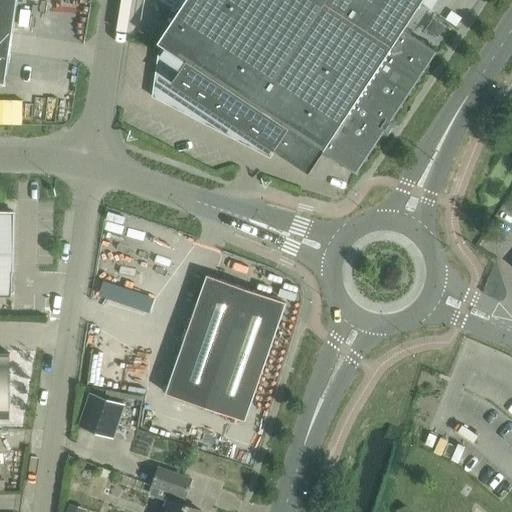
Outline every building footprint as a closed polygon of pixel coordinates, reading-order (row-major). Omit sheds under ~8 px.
[(0,0),(0,83),(6,84),(10,56),(18,0),(0,0)] [(158,55),(152,97),(270,158),(275,150),(308,172),(322,151),(323,152),(324,151),(330,155),(331,153),(356,169),(363,158),(365,160),(366,158),(364,157),(372,145),(374,146),(375,145),(373,144),(381,132),(383,133),(384,132),(378,128),(386,116),(392,120),(392,118),(391,117),(399,105),(400,106),(401,105),(400,104),(408,92),(409,93),(410,92),(408,91),(416,78),(418,80),(419,78),(417,77),(425,65),(427,66),(428,65),(426,64),(433,53),(416,42),(413,46),(410,44),(415,37),(403,29),(422,0),(186,0),(158,44),(163,48),(158,55)] [(0,122),(24,122),(24,99),(0,98),(0,122)] [(0,296),(12,297),(16,212),(14,212),(0,212),(0,296)] [(213,275),(172,393),(251,420),(292,302),(213,275)] [(0,422),(10,423),(10,354),(0,353),(0,422)] [(80,428),(115,439),(126,406),(91,394),(80,428)] [(171,492),(168,500),(182,505),(191,480),(159,469),(153,486),(171,492)] [(200,511),(201,511),(182,505),(168,500),(163,511),(200,511)]
